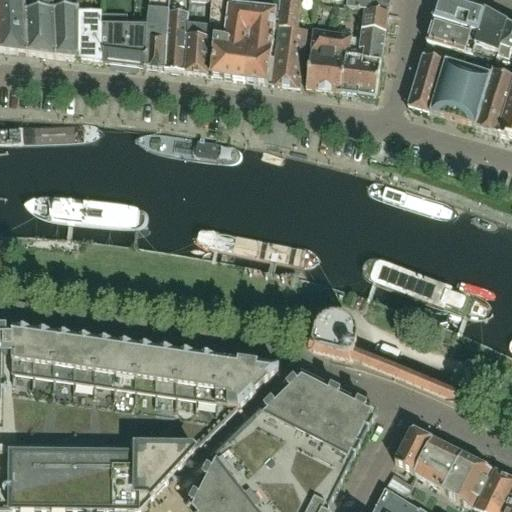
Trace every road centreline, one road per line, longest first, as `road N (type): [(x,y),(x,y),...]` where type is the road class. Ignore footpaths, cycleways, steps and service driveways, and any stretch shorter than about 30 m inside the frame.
road 1 (residential): [(0,77),(388,130)]
road 2 (residential): [(388,130),(412,0)]
road 3 (residential): [(388,130),(511,164)]
